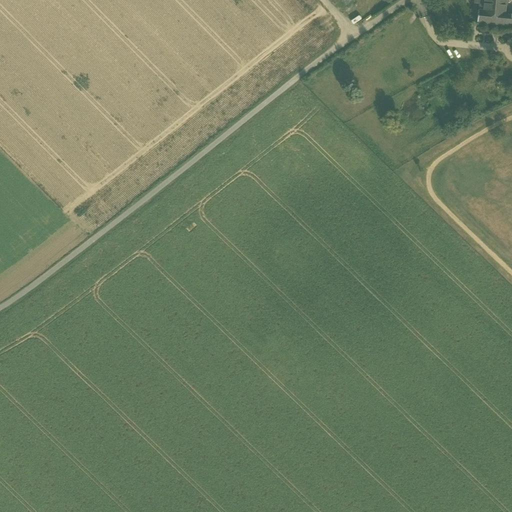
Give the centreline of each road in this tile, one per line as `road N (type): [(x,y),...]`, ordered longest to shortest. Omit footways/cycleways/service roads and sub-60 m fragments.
road 1 (track): [(416,0),(290,83),(0,313)]
road 2 (track): [(416,0),(435,41),(511,55)]
